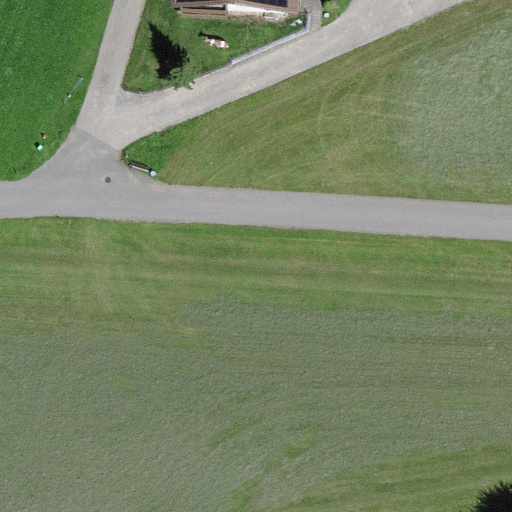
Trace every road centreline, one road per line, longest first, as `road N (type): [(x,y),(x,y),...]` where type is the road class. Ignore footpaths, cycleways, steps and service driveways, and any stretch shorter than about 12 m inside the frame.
road 1 (unclassified): [(0,203),(511,227)]
road 2 (track): [(417,0),(90,144),(86,202)]
road 3 (track): [(130,0),(90,144)]
